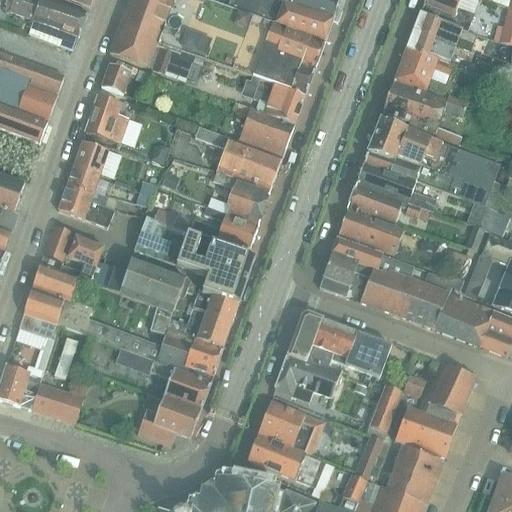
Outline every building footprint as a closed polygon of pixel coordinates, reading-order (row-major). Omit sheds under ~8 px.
[(87,15),(41,0),(13,0),(9,13),(66,34),(63,40),(75,45),(87,15)] [(60,0),(89,9),(92,0),(60,0)] [(129,0),(121,25),(158,39),(172,0),(129,0)] [(156,49),(159,50),(183,59),(184,56),(265,84),(265,85),(304,98),(324,45),(250,18),(198,0),(196,0),(172,0),(158,39),(154,49),(155,50),(156,49)] [(236,0),(232,12),(250,18),(324,45),(331,24),(264,0),(236,0)] [(264,0),(331,24),(331,23),(335,25),(337,25),(341,13),(340,12),(336,11),(336,10),(339,0),(264,0)] [(424,0),(422,5),(423,5),(465,22),(468,14),(457,9),(460,0),(424,0)] [(511,11),(507,10),(499,44),(503,46),(511,48),(511,11)] [(418,15),(412,33),(454,49),(466,53),(469,44),(472,45),(475,36),(418,15)] [(109,57),(111,58),(147,71),(154,49),(158,39),(121,25),(109,57)] [(454,49),(412,33),(405,51),(447,66),(451,57),(456,58),(456,60),(469,64),(472,55),(466,53),(454,49)] [(175,80),(183,59),(159,50),(151,72),(166,78),(167,74),(168,74),(174,80),(175,80)] [(405,51),(392,86),(423,97),(428,81),(451,89),(454,80),(449,78),(453,68),(447,66),(405,51)] [(63,79),(62,79),(0,56),(0,72),(28,83),(26,86),(56,98),(63,79)] [(121,70),(108,66),(100,90),(122,97),(130,75),(134,76),(136,71),(123,67),(121,70)] [(28,83),(0,72),(0,105),(8,108),(17,111),(26,86),(28,83)] [(146,75),(138,96),(149,100),(157,79),(146,75)] [(304,98),(265,85),(258,83),(252,101),(266,106),(263,117),(293,128),(304,98)] [(17,111),(16,115),(46,126),(48,119),(56,98),(26,86),(17,111)] [(392,86),(382,115),(408,124),(407,127),(434,137),(434,139),(458,148),(461,139),(437,130),(443,115),(461,121),(467,105),(447,98),(444,105),(423,97),(392,86)] [(501,101),(504,91),(493,88),(490,98),(501,101)] [(120,107),(97,99),(85,135),(106,142),(107,142),(119,146),(127,122),(116,118),(120,107)] [(505,114),(508,105),(501,103),(497,112),(505,114)] [(238,145),(281,161),(293,128),(263,117),(234,107),(232,112),(236,113),(235,117),(243,120),(244,117),(248,118),(238,145)] [(0,131),(39,146),(46,126),(16,115),(0,109),(0,131)] [(214,111),(208,123),(230,133),(235,121),(214,111)] [(501,200),(502,199),(511,172),(511,167),(500,163),(499,167),(430,141),(430,140),(406,131),(407,127),(408,124),(382,115),(366,153),(392,161),(394,157),(501,200)] [(215,174),(226,178),(269,194),(281,161),(238,145),(198,130),(194,142),(223,153),(215,174)] [(81,144),(73,167),(99,176),(107,153),(81,144)] [(366,153),(362,164),(414,182),(414,183),(483,210),(485,211),(487,212),(491,213),(496,215),(501,200),(394,157),(392,161),(366,153)] [(362,164),(354,186),(403,203),(420,209),(431,214),(435,203),(410,194),(414,183),(414,182),(362,164)] [(71,173),(65,190),(91,199),(98,181),(99,176),(73,167),(71,173)] [(511,172),(502,199),(511,203),(511,172)] [(0,210),(0,211),(13,216),(24,185),(0,177),(0,210)] [(225,217),(257,229),(269,194),(226,178),(223,187),(232,191),(227,207),(229,207),(225,217)] [(156,190),(141,186),(136,208),(147,210),(150,199),(153,200),(156,190)] [(345,211),(346,211),(392,229),(399,209),(405,211),(403,215),(416,220),(420,209),(403,203),(354,186),(345,211)] [(65,190),(57,213),(107,232),(113,215),(98,209),(102,198),(96,197),(95,200),(91,199),(65,190)] [(189,233),(248,254),(257,229),(225,217),(206,210),(203,217),(222,225),(219,232),(193,223),(189,233)] [(0,253),(3,254),(10,234),(16,217),(13,216),(0,211),(0,253)] [(346,211),(345,214),(335,241),(336,241),(391,262),(393,258),(397,257),(400,249),(398,246),(403,233),(392,229),(346,211)] [(485,211),(475,230),(483,233),(501,240),(509,220),(496,215),(491,213),(487,212),(485,211)] [(153,224),(171,231),(175,220),(157,212),(153,224)] [(253,260),(247,258),(186,237),(171,231),(153,224),(145,221),(139,237),(180,253),(175,269),(206,280),(203,290),(239,302),(253,260)] [(446,238),(451,228),(438,221),(433,232),(446,238)] [(73,235),(53,228),(42,258),(62,265),(73,235)] [(474,255),(483,233),(475,230),(471,228),(460,249),(462,250),(474,255)] [(133,254),(175,269),(180,253),(139,237),(133,254)] [(511,245),(488,237),(480,257),(507,268),(492,308),(511,315),(511,245)] [(336,241),(335,241),(329,256),(370,272),(381,276),(382,272),(401,279),(410,283),(414,271),(391,262),(336,241)] [(102,251),(74,243),(67,260),(83,267),(78,281),(89,285),(102,251)] [(361,295),(370,272),(329,256),(317,290),(343,300),(347,290),(361,295)] [(131,259),(126,275),(126,276),(119,297),(156,311),(155,313),(170,319),(171,316),(185,281),(171,277),(170,273),(131,259)] [(94,287),(106,292),(114,271),(102,266),(94,287)] [(32,290),(70,304),(78,280),(39,267),(32,290)] [(126,276),(126,275),(114,271),(106,292),(119,297),(126,276)] [(447,297),(410,283),(401,279),(382,272),(381,276),(370,272),(361,295),(358,305),(388,316),(432,333),(447,297)] [(458,294),(463,283),(449,278),(445,288),(458,294)] [(32,290),(23,317),(57,329),(78,336),(86,309),(70,304),(32,290)] [(213,320),(231,326),(237,306),(201,294),(201,295),(198,294),(191,311),(205,316),(207,313),(215,316),(213,320)] [(477,350),(484,331),(491,313),(447,297),(432,333),(477,350)] [(78,336),(152,364),(210,386),(222,351),(167,331),(170,319),(155,313),(148,332),(163,337),(159,349),(85,321),(89,311),(86,309),(78,336)] [(167,331),(222,351),(231,326),(213,320),(215,316),(207,313),(205,316),(191,311),(188,323),(171,316),(170,319),(167,331)] [(484,331),(511,342),(511,321),(491,313),(484,331)] [(302,315),(301,319),(296,332),(304,335),(302,339),(338,353),(337,358),(341,359),(339,366),(369,377),(371,371),(379,374),(389,348),(302,315)] [(0,403),(31,413),(38,391),(39,386),(41,380),(52,343),(57,329),(23,317),(18,331),(42,340),(33,370),(27,368),(25,375),(5,369),(4,370),(5,370),(0,385),(0,403)] [(505,360),(511,342),(484,331),(477,350),(505,360)] [(296,332),(286,358),(317,369),(319,366),(328,369),(330,362),(339,366),(341,359),(337,358),(338,353),(302,339),(304,335),(296,332)] [(317,369),(286,358),(273,393),(307,406),(312,393),(331,400),(341,373),(328,369),(319,366),(317,369)] [(162,402),(199,416),(210,386),(166,369),(152,364),(148,375),(169,383),(162,402)] [(421,403),(417,414),(455,428),(474,379),(436,365),(421,403)] [(377,380),(379,374),(371,371),(369,377),(377,380)] [(418,400),(424,384),(408,378),(402,394),(418,400)] [(69,396),(39,386),(38,391),(31,413),(60,422),(69,396)] [(384,436),(401,395),(384,388),(368,430),(384,436)] [(74,427),(74,426),(83,400),(69,396),(60,422),(74,427)] [(175,436),(189,442),(199,416),(162,402),(156,417),(145,413),(136,437),(170,450),(175,436)] [(270,404),(257,437),(311,458),(323,426),(270,404)] [(394,445),(442,462),(455,428),(417,414),(406,410),(394,445)] [(324,466),(256,438),(246,463),(314,490),(324,466)] [(365,483),(381,443),(370,439),(355,478),(365,483)] [(394,446),(378,491),(425,507),(441,463),(394,446)] [(356,506),(366,484),(351,477),(341,499),(356,506)] [(511,482),(502,478),(494,501),(511,507),(511,482)] [(338,511),(318,505),(315,511),(310,511),(313,507),(285,495),(285,496),(279,495),(279,494),(276,493),(277,490),(275,490),(274,493),(253,488),(253,486),(251,485),(250,488),(229,483),(230,481),(228,480),(227,483),(217,481),(217,479),(216,479),(213,492),(199,489),(199,491),(201,492),(199,502),(191,500),(191,502),(194,503),(191,511),(175,511),(174,510),(172,511),(171,511),(338,511)] [(373,507),(387,511),(423,511),(425,507),(378,491),(373,507)] [(511,511),(511,507),(494,501),(489,511),(511,511)]
